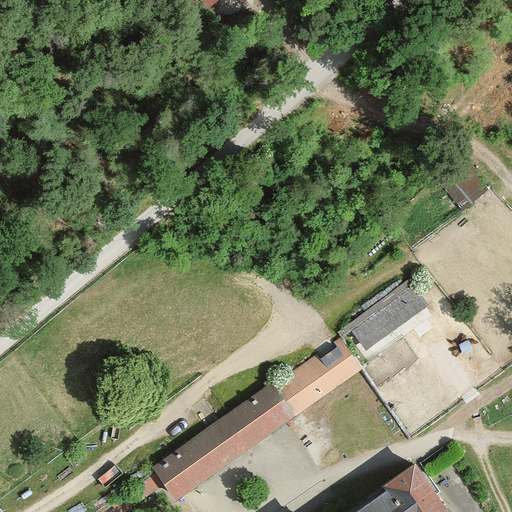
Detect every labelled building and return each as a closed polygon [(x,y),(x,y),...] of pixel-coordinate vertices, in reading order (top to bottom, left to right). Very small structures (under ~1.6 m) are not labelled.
[(217,0),(200,0),(208,8),(217,0)] [(443,184),(467,207),(491,181),(467,158),(443,184)] [(427,307),(407,279),(345,324),(365,351),(427,307)] [(296,413),(273,381),(154,466),(177,498),(296,413)] [(453,511),(414,460),(385,481),(388,486),(352,511),(453,511)]
